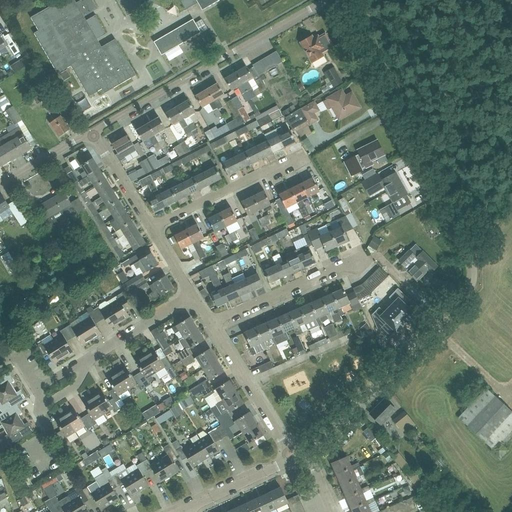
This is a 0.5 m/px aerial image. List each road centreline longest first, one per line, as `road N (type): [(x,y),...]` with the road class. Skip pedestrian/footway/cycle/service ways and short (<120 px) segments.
road 1 (unclassified): [(305,453),(469,289),(472,277),(327,1)]
road 2 (residential): [(92,134),(327,1)]
road 3 (residential): [(151,228),(303,154)]
road 4 (residential): [(212,329),(356,263)]
road 5 (residential): [(293,456),(212,329)]
road 6 (residential): [(83,362),(193,298)]
road 7 (residential): [(183,511),(293,456)]
